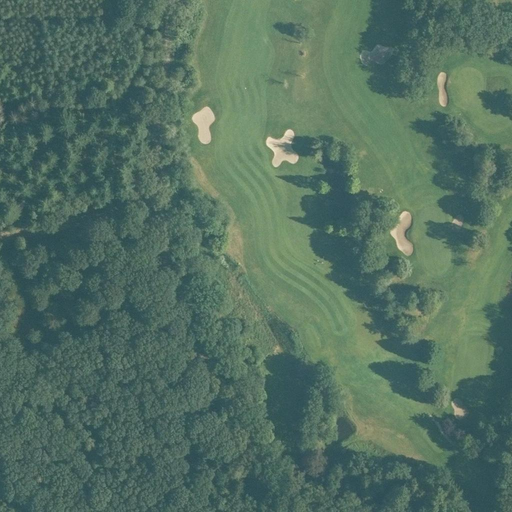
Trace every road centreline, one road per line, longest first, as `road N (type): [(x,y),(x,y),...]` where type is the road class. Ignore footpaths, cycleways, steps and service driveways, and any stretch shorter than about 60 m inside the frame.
road 1 (unclassified): [(250,511),(248,451),(151,203),(171,0)]
road 2 (track): [(0,235),(151,203)]
